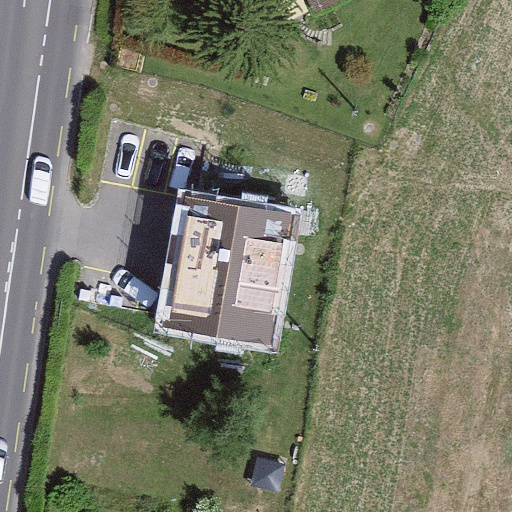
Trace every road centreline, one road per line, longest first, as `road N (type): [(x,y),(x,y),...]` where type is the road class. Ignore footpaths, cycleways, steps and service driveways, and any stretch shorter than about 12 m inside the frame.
road 1 (track): [(40,50),(511,184)]
road 2 (secondary): [(47,0),(16,278)]
